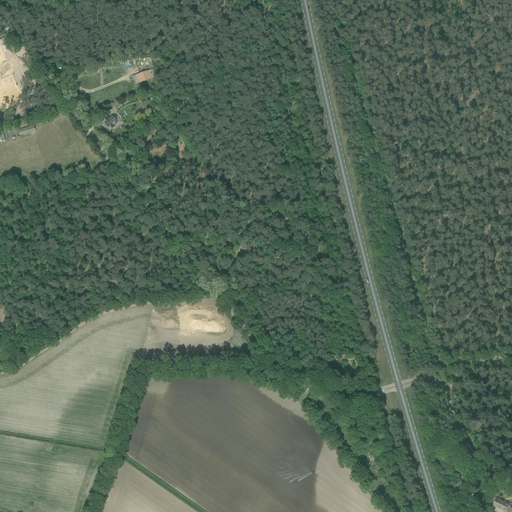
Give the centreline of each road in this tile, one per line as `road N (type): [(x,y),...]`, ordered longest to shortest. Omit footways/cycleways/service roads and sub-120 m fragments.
road 1 (unclassified): [(376,393),(336,392),(274,357),(0,22)]
road 2 (primary): [(399,387),(341,176),(304,0)]
road 3 (primary): [(438,511),(399,387)]
